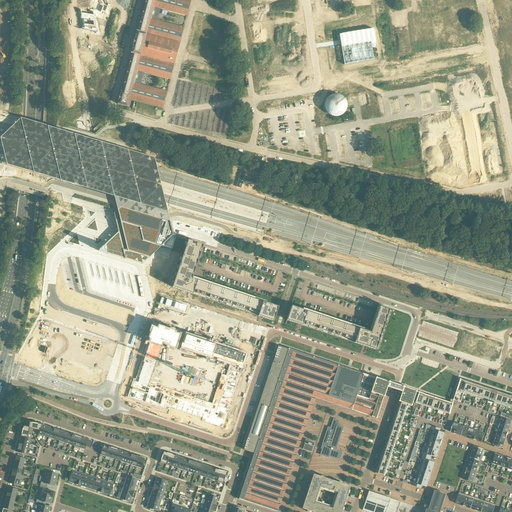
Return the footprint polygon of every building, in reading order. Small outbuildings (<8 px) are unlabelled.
[(118,100),(117,104),(129,107),(131,102),(128,102),(129,99),(163,108),(167,92),(133,83),(134,79),(137,79),(138,75),(135,75),(136,71),(170,80),(174,64),(178,52),(177,52),(184,28),(150,19),(151,15),(154,15),(155,12),(152,11),(153,7),(187,16),(191,0),(145,0),(138,31),(136,31),(136,32),(134,39),(134,40),(133,45),(131,53),(131,54),(132,54),(122,92),(121,91),(120,95),(119,95),(118,100)] [(505,0),(498,0),(500,6),(501,6),(504,5),(505,8),(507,8),(506,5),(505,0)] [(361,27),(329,33),(331,44),(334,66),(361,61),(359,42),(364,41),(361,27)] [(326,104),(326,105),(326,106),(326,107),(327,108),(327,109),(327,110),(328,111),(329,112),(330,113),(331,113),(332,114),(334,115),(335,115),(336,115),(337,115),(338,115),(339,114),(340,114),(341,113),(342,112),(343,112),(343,111),(344,110),(344,109),(345,108),(345,107),(347,106),(346,101),(344,101),(343,100),(343,99),(342,98),(341,98),(340,97),(339,96),(338,96),(337,96),(336,96),(335,96),(334,96),(333,96),(332,97),(331,97),(330,98),(329,98),(329,99),(328,100),(328,101),(327,101),(327,102),(326,103),(326,104)] [(0,137),(6,165),(113,196),(114,200),(116,211),(120,207),(161,220),(153,245),(160,247),(173,234),(169,216),(154,158),(20,118),(0,136),(0,137)] [(241,170),(236,186),(241,188),(246,172),(241,170)] [(78,193),(76,199),(84,201),(93,192),(93,190),(88,189),(80,187),(78,193)] [(112,196),(110,198),(113,211),(118,210),(114,213),(118,232),(123,250),(149,257),(161,246),(169,249),(181,211),(123,194),(123,196),(120,195),(119,198),(112,196)] [(142,264),(149,257),(123,250),(118,232),(106,244),(108,254),(142,264)] [(188,240),(172,287),(183,291),(185,291),(186,289),(188,289),(187,292),(193,294),(193,292),(258,314),(258,315),(258,316),(259,316),(260,313),(263,314),(262,317),(273,321),(278,307),(192,278),(203,245),(188,240)] [(106,244),(98,251),(108,254),(106,244)] [(287,318),(287,320),(298,324),(299,321),(302,322),(301,325),(302,325),(303,323),(355,341),(354,342),(354,343),(364,346),(365,346),(365,344),(368,345),(367,347),(376,350),(389,310),(383,308),(379,306),(370,332),(291,306),(287,318)] [(43,318),(38,361),(97,380),(112,332),(53,313),(51,320),(43,318)] [(153,324),(129,397),(165,409),(169,410),(170,409),(167,408),(168,406),(203,417),(202,421),(223,428),(247,355),(236,352),(237,349),(233,347),(226,345),(225,348),(206,341),(207,339),(201,337),(196,335),(195,338),(180,333),(153,324)] [(277,511),(314,397),(376,418),(383,396),(387,387),(394,389),(401,392),(398,401),(411,406),(416,391),(408,388),(396,384),(288,349),(278,346),(248,437),(244,450),(254,453),(244,482),(242,481),(242,483),(243,484),(239,498),(239,499),(277,511)] [(460,379),(454,400),(460,402),(464,391),(463,391),(467,381),(460,379)] [(467,381),(463,391),(464,391),(470,393),(473,383),(467,381)] [(473,383),(470,393),(476,395),(479,386),(473,383)] [(479,386),(476,395),(482,397),(485,388),(479,386)] [(485,388),(482,397),(488,399),(491,390),(485,388)] [(491,390),(488,399),(494,401),(497,392),(491,390)] [(418,391),(415,402),(421,404),(424,393),(418,391)] [(497,392),(494,401),(500,403),(504,394),(497,392)] [(424,393),(421,404),(426,406),(430,395),(424,393)] [(504,394),(500,403),(507,405),(510,396),(504,394)] [(430,395),(426,406),(432,408),(436,397),(430,395)] [(436,397),(432,408),(438,410),(441,399),(436,397)] [(441,399),(438,410),(443,412),(447,401),(441,399)] [(447,401),(443,412),(449,414),(453,403),(447,401)] [(399,402),(396,409),(405,411),(407,405),(399,402)] [(396,409),(394,416),(403,418),(405,411),(396,409)] [(394,416),(392,423),(400,426),(403,418),(394,416)] [(313,423),(309,436),(321,440),(323,436),(324,436),(324,438),(321,445),(322,445),(321,448),(322,448),(320,454),(328,457),(328,456),(336,458),(337,459),(338,459),(339,458),(340,458),(341,457),(341,456),(342,454),(342,453),(341,452),(341,451),(340,450),(339,450),(335,449),(343,426),(337,424),(338,420),(333,418),(331,423),(327,421),(326,424),(314,420),(314,422),(312,421),(312,423),(313,423)] [(500,418),(498,423),(510,427),(511,422),(500,418)] [(30,421),(29,427),(29,428),(30,429),(31,430),(30,433),(32,433),(33,429),(39,431),(42,424),(40,424),(30,421)] [(454,422),(450,432),(456,434),(459,425),(459,424),(454,422)] [(392,423),(389,430),(398,433),(400,426),(392,423)] [(498,423),(496,428),(498,429),(508,432),(510,427),(498,423)] [(39,431),(38,434),(44,436),(47,426),(42,424),(39,431)] [(459,425),(456,434),(461,436),(464,427),(459,425)] [(464,427),(461,436),(466,437),(469,427),(464,425),(464,427)] [(21,436),(27,437),(29,432),(30,433),(31,430),(30,429),(29,428),(29,427),(23,426),(21,436)] [(47,426),(44,436),(49,437),(48,439),(52,427),(47,426)] [(434,430),(432,436),(443,439),(445,433),(440,431),(441,429),(433,426),(432,430),(434,430)] [(52,427),(48,439),(54,440),(57,429),(52,427)] [(469,427),(466,437),(471,439),(474,430),(475,429),(469,427)] [(57,429),(54,440),(54,439),(59,441),(58,442),(59,442),(62,431),(57,429)] [(498,429),(497,434),(506,437),(508,432),(498,429)] [(389,430),(387,437),(396,440),(398,433),(389,430)] [(474,430),(471,439),(476,441),(479,432),(474,430)] [(62,431),(59,442),(64,444),(67,433),(62,431)] [(479,432),(476,441),(482,442),(485,433),(479,432)] [(67,433),(64,444),(64,443),(69,444),(73,434),(67,433)] [(73,434),(69,444),(74,446),(74,447),(78,436),(73,434)] [(497,434),(495,439),(505,442),(506,437),(497,434)] [(21,436),(19,441),(30,444),(29,443),(31,438),(27,437),(21,436)] [(78,436),(74,447),(79,449),(83,438),(78,436)] [(432,436),(430,442),(441,445),(443,439),(432,436)] [(387,437),(384,444),(393,447),(396,440),(387,437)] [(83,438),(79,449),(80,448),(85,449),(86,446),(86,447),(89,447),(91,441),(83,438)] [(305,443),(303,448),(311,451),(313,445),(314,442),(306,439),(305,442),(305,443)] [(498,448),(499,448),(499,447),(502,448),(503,448),(505,442),(495,439),(495,440),(493,445),(495,445),(494,447),(498,448)] [(430,442),(428,448),(439,451),(441,445),(430,442)] [(100,444),(98,450),(101,451),(100,455),(105,457),(108,447),(100,444)] [(384,444),(382,451),(391,454),(393,447),(384,444)] [(474,446),(472,452),(483,456),(484,456),(484,455),(486,450),(474,446)] [(108,447),(105,457),(106,456),(110,458),(114,448),(108,447)] [(114,448),(110,458),(116,460),(119,450),(114,448)] [(425,453),(423,456),(431,458),(432,456),(437,457),(439,451),(428,448),(426,453),(425,453)] [(119,450),(116,460),(120,461),(120,462),(124,452),(119,450)] [(382,451),(380,458),(388,461),(391,454),(382,451)] [(124,452),(120,462),(125,464),(129,453),(124,452)] [(163,452),(160,462),(166,464),(169,454),(163,452)] [(472,452),(470,457),(481,461),(483,456),(472,452)] [(129,453),(125,464),(126,464),(126,463),(131,465),(130,466),(131,466),(134,455),(129,453)] [(169,454),(166,464),(172,466),(175,456),(169,454)] [(495,454),(492,463),(498,465),(501,456),(495,454)] [(134,455),(131,466),(136,467),(139,457),(134,455)] [(175,456),(172,466),(177,468),(177,469),(181,457),(175,456)] [(424,460),(422,465),(433,469),(435,463),(430,461),(431,458),(423,456),(422,459),(424,460)] [(501,456),(498,465),(503,467),(506,457),(501,456)] [(139,457),(136,467),(141,469),(145,459),(139,457)] [(181,457),(177,469),(183,471),(187,459),(181,457)] [(470,457),(469,463),(480,467),(482,461),(481,461),(470,457)] [(506,457),(503,467),(508,468),(511,459),(506,457)] [(380,458),(377,465),(386,468),(388,461),(380,458)] [(187,459),(183,471),(183,470),(189,472),(192,461),(187,459)] [(192,461),(189,472),(194,474),(198,463),(192,461)] [(198,463),(194,474),(200,476),(204,465),(198,463)] [(469,463),(467,468),(478,472),(477,472),(479,472),(480,467),(469,463)] [(204,465),(200,476),(206,477),(209,467),(204,465)] [(377,465),(375,473),(376,473),(383,476),(386,468),(377,465)] [(422,465),(420,471),(431,475),(433,469),(422,465)] [(209,467),(206,477),(207,478),(212,479),(215,469),(209,467)] [(44,468),(44,471),(47,471),(45,477),(56,480),(56,479),(57,479),(58,475),(57,475),(57,474),(50,472),(51,469),(44,468)] [(467,468),(465,474),(476,477),(477,472),(478,472),(467,468)] [(215,469),(212,479),(216,481),(217,481),(221,471),(215,469)] [(70,478),(69,481),(75,483),(78,473),(72,471),(71,475),(70,474),(69,478),(70,478)] [(221,471),(217,481),(223,483),(227,473),(221,471)] [(420,471),(418,477),(429,481),(431,475),(420,471)] [(75,483),(75,484),(80,485),(81,485),(84,475),(78,473),(75,483)] [(312,511),(341,511),(350,486),(335,482),(335,481),(327,479),(313,474),(302,508),(312,511)] [(465,474),(463,479),(474,483),(476,477),(465,474)] [(84,475),(81,485),(86,487),(90,477),(84,475)] [(41,482),(40,485),(46,487),(47,484),(55,486),(56,480),(45,477),(43,476),(42,481),(41,482)] [(127,476),(125,482),(135,485),(137,480),(127,476)] [(90,477),(86,487),(92,489),(95,479),(90,477)] [(415,482),(414,486),(421,488),(422,485),(427,487),(429,481),(418,477),(416,483),(415,482)] [(95,479),(92,489),(98,491),(101,481),(95,479)] [(154,484),(165,488),(167,482),(162,480),(157,479),(156,479),(155,484),(154,484)] [(98,491),(103,493),(107,482),(101,481),(98,491)] [(107,482),(103,493),(109,495),(113,484),(107,482)] [(125,482),(124,487),(133,491),(135,485),(125,482)] [(154,484),(152,490),(153,490),(163,494),(165,488),(154,484)] [(40,488),(39,494),(52,497),(53,492),(45,490),(46,487),(40,485),(40,487),(39,488),(40,488)] [(122,487),(121,493),(122,493),(131,496),(132,496),(133,491),(124,487),(122,487)] [(153,490),(151,496),(162,500),(162,499),(161,499),(163,494),(153,490)] [(368,491),(362,510),(368,511),(396,511),(400,502),(368,491)] [(459,492),(455,503),(461,505),(464,494),(459,492)] [(122,493),(120,499),(123,500),(126,502),(126,501),(130,502),(131,496),(122,493)] [(445,511),(442,511),(443,505),(446,497),(435,493),(432,501),(430,507),(425,505),(423,509),(422,511),(445,511)] [(36,502),(36,503),(42,504),(43,501),(50,503),(50,502),(51,502),(52,499),(51,498),(52,498),(52,497),(39,494),(37,500),(36,500),(36,502)] [(208,494),(207,499),(216,502),(218,497),(208,494)] [(464,494),(461,505),(466,507),(470,496),(464,494)] [(151,496),(149,501),(160,505),(162,500),(151,496)] [(470,496),(466,507),(471,509),(475,497),(472,497),(470,496)] [(475,497),(471,509),(476,510),(480,499),(475,497)] [(207,499),(205,504),(214,508),(216,502),(207,499)] [(480,499),(476,510),(481,511),(485,501),(480,499)] [(149,501),(147,507),(150,509),(153,510),(154,510),(157,511),(159,505),(160,505),(149,501)] [(485,501),(481,511),(486,511),(490,502),(485,501)] [(490,502),(486,511),(492,511),(495,504),(490,502)] [(173,503),(170,511),(173,511),(178,511),(180,505),(173,503)]
